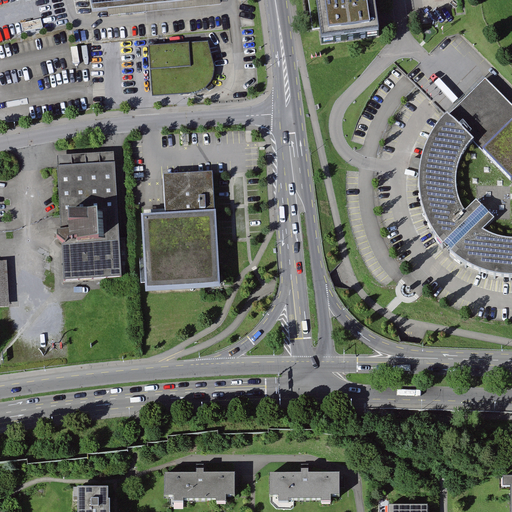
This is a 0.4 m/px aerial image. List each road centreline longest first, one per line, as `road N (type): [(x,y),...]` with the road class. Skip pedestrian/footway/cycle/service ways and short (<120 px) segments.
road 1 (primary): [(0,415),(136,396),(294,389)]
road 2 (residential): [(290,114),(118,124),(0,144)]
road 3 (primary): [(208,369),(0,394)]
road 4 (primary): [(345,392),(511,396)]
road 5 (secondary): [(437,369),(353,328),(328,301),(318,272)]
road 6 (secondary): [(318,272),(290,114)]
road 7 (secondary): [(290,114),(292,267)]
road 8 (secondary): [(292,267),(264,331),(208,369)]
road 9 (primary): [(437,369),(314,367)]
